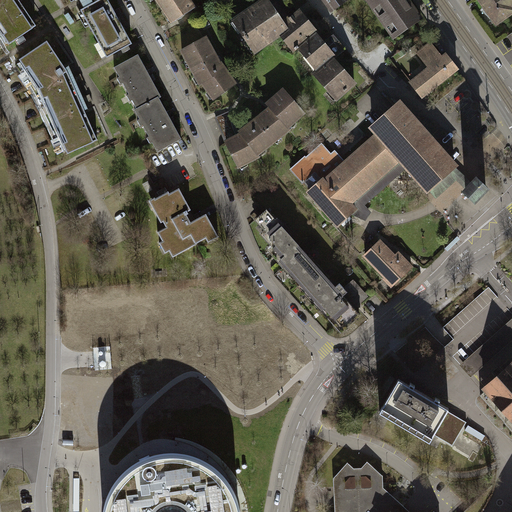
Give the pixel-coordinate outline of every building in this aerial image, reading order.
[(0,0),(0,23),(12,41),(36,25),(18,0),(0,0)] [(107,0),(99,0),(81,10),(107,57),(131,44),(107,0)] [(189,0),(157,0),(173,22),(194,8),(189,0)] [(266,0),(261,0),(233,21),(255,52),(280,34),(281,35),(286,32),(282,26),(283,24),(266,0)] [(304,0),(289,0),(297,10),(307,2),(304,0)] [(322,0),(331,11),(347,0),(346,0),(322,0)] [(371,0),(394,32),(391,34),(394,38),(421,18),(407,0),(371,0)] [(511,0),(478,0),(496,24),(511,13),(511,0)] [(299,11),(283,24),(282,26),(286,32),(281,35),(287,43),(292,42),(296,47),(314,32),(315,31),(299,11)] [(308,55),(319,68),(314,73),(336,99),(354,84),(333,58),(344,49),(333,35),(323,43),(314,32),(296,47),(303,56),(308,55)] [(205,38),(183,50),(200,84),(203,83),(215,98),(234,84),(220,63),(205,38)] [(43,86),(71,151),(97,139),(83,107),(68,73),(47,41),(23,57),(43,86)] [(430,43),(417,53),(429,68),(410,83),(421,97),(456,69),(445,55),(442,57),(430,43)] [(160,96),(138,54),(114,67),(119,77),(117,78),(120,83),(122,82),(128,94),(127,95),(130,101),(132,100),(136,109),(158,97),(160,96)] [(81,74),(73,77),(75,83),(83,80),(81,74)] [(303,112),(283,90),(267,104),(270,108),(256,119),(273,142),(289,128),(288,126),(303,112)] [(89,94),(82,97),(85,103),(92,100),(89,94)] [(181,139),(158,97),(136,109),(134,110),(139,119),(137,120),(141,126),(143,124),(149,136),(147,137),(150,143),(152,142),(157,151),(181,139)] [(455,166),(399,103),(372,127),(377,133),(345,162),(323,181),(322,179),(310,189),(308,191),(338,225),(406,166),(428,190),(455,166)] [(241,134),(226,142),(238,166),(259,155),(258,153),(273,142),(256,119),(240,131),(241,134)] [(323,181),(345,162),(341,157),(335,162),(330,157),(332,155),(321,143),(305,157),(304,156),(289,169),(302,184),(304,182),(310,189),(322,179),(323,181)] [(455,166),(428,190),(436,198),(456,180),(467,190),(473,184),(455,166)] [(486,188),(477,179),(473,184),(467,190),(465,191),(474,200),(486,188)] [(158,204),(157,203),(152,205),(164,228),(166,226),(170,232),(161,237),(165,246),(162,248),(168,259),(172,256),(176,263),(209,242),(210,246),(220,241),(208,218),(194,227),(188,217),(193,213),(181,192),(172,199),(171,196),(158,204)] [(265,255),(273,263),(326,321),(328,320),(340,333),(350,324),(360,315),(356,310),(369,298),(354,281),(345,290),(340,284),(336,288),(267,214),(254,226),(263,236),(259,240),(269,252),(265,255)] [(380,242),(364,259),(394,290),(414,269),(397,252),(393,256),(380,242)] [(511,318),(459,365),(471,377),(511,340),(511,318)] [(241,349),(243,384),(258,383),(256,349),(241,349)] [(79,401),(117,399),(115,357),(77,359),(79,401)] [(511,361),(503,369),(484,387),(511,418),(511,361)] [(137,382),(138,368),(128,367),(127,381),(137,382)] [(408,385),(398,379),(379,410),(430,440),(433,434),(439,438),(446,426),(459,433),(466,422),(447,410),(448,408),(438,402),(440,399),(435,396),(433,399),(413,387),(415,385),(410,382),(408,385)] [(189,460),(168,457),(148,462),(131,473),(117,488),(110,508),(110,511),(232,511),(231,501),(222,482),(207,468),(189,460)] [(333,478),(334,511),(366,511),(368,510),(370,511),(404,511),(404,506),(383,488),(383,475),(367,461),(361,467),(354,467),(348,462),(333,478)]
